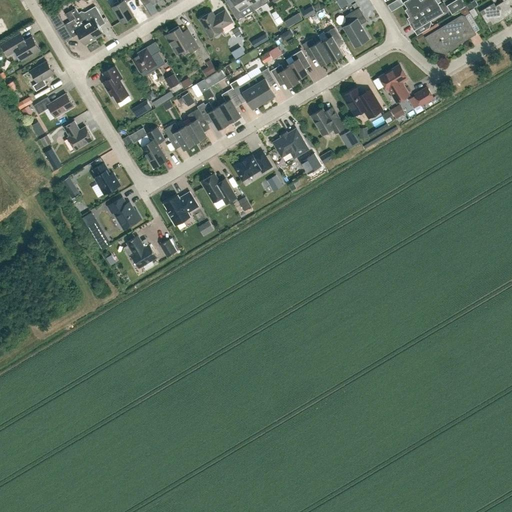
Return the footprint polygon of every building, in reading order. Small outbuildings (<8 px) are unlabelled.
[(134,15),(126,2),(130,0),(117,0),(119,2),(113,6),(123,22),(134,15)] [(247,0),(233,0),(228,3),(238,19),(253,10),(247,0)] [(247,0),(253,10),(268,1),(267,0),(247,0)] [(398,0),(391,0),(385,4),(388,10),(400,3),(398,0)] [(408,8),(405,10),(412,21),(410,23),(414,30),(443,12),(435,0),(421,0),(420,1),(419,0),(407,0),(404,2),(408,8)] [(460,9),(466,6),(462,0),(455,0),(447,5),(452,14),(460,9)] [(511,0),(503,0),(504,1),(495,6),(494,3),(480,11),(489,27),(511,12),(511,0)] [(303,17),(314,12),(310,5),(300,11),(303,17)] [(95,6),(89,10),(85,12),(81,11),(79,13),(95,39),(104,33),(97,22),(103,19),(95,6)] [(343,26),(355,46),(369,38),(361,24),(367,20),(359,7),(346,16),(350,23),(343,26)] [(469,10),(473,18),(479,15),(474,7),(469,10)] [(71,21),(65,24),(73,37),(78,33),(85,45),(95,39),(79,13),(76,8),(66,13),(71,21)] [(55,9),(47,13),(52,20),(59,15),(55,9)] [(232,21),(225,10),(215,16),(212,11),(200,18),(211,37),(223,29),(221,27),(232,21)] [(444,53),(449,49),(450,45),(455,43),(459,44),(464,41),(464,38),(467,39),(476,33),(466,16),(461,15),(425,37),(433,50),(444,53)] [(287,28),(293,24),(289,18),(284,21),(287,28)] [(73,37),(65,24),(57,29),(64,42),(73,37)] [(180,27),(166,35),(177,53),(187,47),(190,51),(198,46),(190,33),(185,36),(180,27)] [(322,41),(322,42),(332,58),(331,58),(332,60),(343,54),(336,42),(341,39),(334,27),(325,33),(328,38),(322,41)] [(32,36),(25,40),(21,33),(14,37),(1,45),(8,55),(16,50),(22,60),(40,49),(32,36)] [(254,47),(259,44),(256,38),(251,42),(254,47)] [(332,58),(322,42),(322,41),(321,40),(315,44),(312,38),(302,44),(309,56),(315,53),(321,64),(331,58),(332,58)] [(232,57),(242,53),(239,46),(230,50),(232,57)] [(143,76),(150,72),(165,63),(158,51),(149,57),(145,49),(138,53),(139,55),(133,58),(143,76)] [(290,66),(297,79),(298,79),(308,73),(302,64),(308,60),(301,50),(291,56),(294,61),(288,64),(289,66),(290,66)] [(269,52),(261,57),(265,62),(273,58),(269,52)] [(47,85),(43,79),(54,73),(47,61),(31,70),(38,82),(33,85),(36,91),(47,85)] [(298,79),(297,79),(290,66),(289,66),(284,69),(281,64),(271,70),(277,81),(283,78),(288,87),(299,80),(298,79)] [(392,94),(392,96),(394,100),(396,100),(397,102),(409,95),(401,82),(408,78),(400,64),(380,76),(388,89),(389,89),(392,94)] [(216,70),(213,65),(202,71),(206,76),(216,70)] [(120,73),(115,66),(102,73),(103,74),(104,73),(108,79),(103,82),(111,95),(113,94),(117,101),(129,94),(117,75),(120,73)] [(264,101),(275,94),(268,83),(274,79),(267,68),(250,78),(264,101)] [(165,78),(170,88),(179,83),(174,73),(165,78)] [(246,96),(253,108),(264,101),(250,78),(247,73),(230,83),(233,89),(240,100),(246,96)] [(187,78),(180,81),(182,87),(190,84),(187,78)] [(382,109),(374,95),(370,89),(362,94),(358,87),(344,95),(355,114),(364,109),(369,117),(382,109)] [(415,94),(416,95),(408,99),(414,108),(421,104),(433,97),(427,87),(415,94)] [(230,122),(241,115),(234,104),(240,100),(233,89),(232,88),(222,94),(226,101),(220,105),(230,122)] [(170,91),(164,95),(167,100),(173,96),(170,91)] [(179,96),(186,105),(193,100),(185,91),(179,96)] [(45,98),(33,105),(39,114),(50,107),(55,117),(74,106),(66,93),(49,103),(45,98)] [(20,109),(33,102),(29,96),(17,103),(20,109)] [(146,111),(152,108),(147,100),(141,104),(146,111)] [(212,117),(219,128),(230,122),(220,105),(213,109),(209,102),(205,104),(204,102),(197,106),(198,108),(206,120),(206,121),(212,117)] [(398,103),(387,109),(393,118),(403,112),(398,103)] [(26,115),(31,111),(28,106),(23,110),(26,115)] [(345,127),(338,115),(333,106),(325,111),(323,108),(311,115),(322,134),(333,128),(335,133),(345,127)] [(195,142),(207,135),(200,124),(206,120),(198,108),(188,115),(192,122),(186,125),(195,142)] [(80,129),(74,120),(64,126),(69,135),(68,136),(75,150),(93,139),(86,126),(80,129)] [(177,137),(184,149),(195,142),(186,125),(179,129),(175,122),(164,129),(171,141),(177,137)] [(151,141),(141,146),(153,167),(167,159),(158,143),(165,139),(158,127),(147,133),(151,141)] [(340,135),(347,145),(349,149),(360,142),(352,128),(350,129),(340,135)] [(308,149),(296,129),(274,142),(282,156),(291,151),(294,157),(308,149)] [(40,138),(45,146),(52,142),(48,134),(40,138)] [(320,156),(324,162),(335,156),(331,150),(320,156)] [(252,155),(235,166),(243,179),(261,168),(263,171),(272,166),(263,151),(253,157),(252,155)] [(322,165),(315,153),(308,157),(309,159),(304,162),(310,172),(322,165)] [(49,160),(55,169),(55,170),(62,165),(56,156),(49,160)] [(111,173),(104,163),(93,169),(97,175),(94,177),(104,194),(120,184),(113,172),(111,173)] [(220,182),(215,173),(201,181),(213,202),(222,197),(226,204),(237,197),(226,178),(220,182)] [(264,179),(271,190),(280,185),(274,174),(264,179)] [(69,177),(61,182),(70,194),(77,189),(69,177)] [(179,198),(178,195),(164,203),(169,210),(167,211),(175,225),(190,216),(188,212),(198,206),(190,192),(179,198)] [(238,200),(245,210),(251,206),(245,196),(238,200)] [(115,211),(118,216),(117,217),(120,222),(122,222),(126,220),(129,225),(141,218),(136,210),(135,210),(129,202),(126,204),(122,197),(108,206),(112,213),(115,211)] [(91,212),(82,217),(93,235),(101,230),(91,212)] [(206,219),(195,225),(201,235),(212,229),(206,219)] [(145,247),(138,235),(127,242),(134,254),(132,255),(139,267),(157,256),(150,244),(145,247)] [(160,244),(167,256),(177,250),(170,238),(160,244)]
